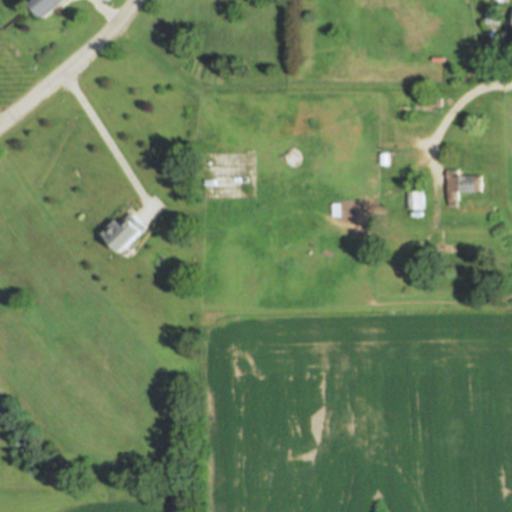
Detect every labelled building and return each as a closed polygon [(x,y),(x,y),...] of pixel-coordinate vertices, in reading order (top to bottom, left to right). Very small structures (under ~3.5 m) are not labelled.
[(39,0),(33,5),(46,19),(65,0),(39,0)] [(487,7),(487,26),(501,26),(502,7),(487,7)] [(446,170),(445,201),(447,201),(447,207),(456,207),(456,192),(482,192),(482,175),(460,175),(460,170),(446,170)] [(406,191),(407,209),(422,209),(422,191),(406,191)] [(134,213),(124,224),(118,218),(104,232),(121,250),(147,226),(134,213)] [(442,237),(429,237),(430,246),(423,246),(423,258),(472,256),(472,245),(443,245),(442,237)]
